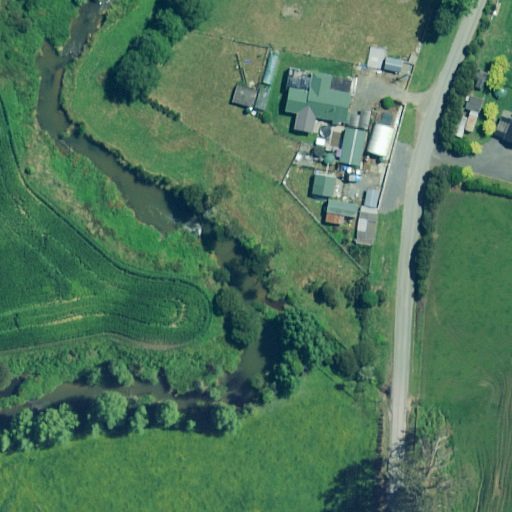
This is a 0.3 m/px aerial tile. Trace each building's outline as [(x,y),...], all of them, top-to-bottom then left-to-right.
[(404,61),(384,58),(382,69),(402,72),(404,61)] [(320,125),(316,124),(317,118),(333,121),(332,124),(338,125),(339,122),(347,124),(353,94),(330,90),(333,76),(313,72),(309,92),(290,88),(285,112),(297,114),(294,129),(314,133),(319,134),(320,125)] [(501,99),(502,99),(505,99),(507,98),(508,97),(509,97),(510,95),(511,94),(511,93),(511,91),(511,90),(511,88),(511,87),(510,86),(509,84),(508,83),(506,83),(505,82),(503,82),(502,82),(501,82),(499,83),(498,84),(497,85),(496,86),(495,87),(495,89),(494,90),(494,91),(495,93),(495,94),(496,96),(497,97),(498,98),(499,98),(501,99)] [(481,113),(472,110),(464,129),(473,133),(481,113)] [(511,121),(503,139),(511,142),(511,121)] [(340,160),(340,162),(360,166),(368,132),(347,127),(340,160)] [(314,144),(311,162),(334,165),(336,147),(314,144)] [(332,197),(336,177),(315,173),(311,193),(332,197)] [(359,205),(328,201),(326,222),(343,225),(345,216),(357,217),(359,205)] [(370,218),(371,209),(362,208),(356,243),(373,246),(377,219),(370,218)]
